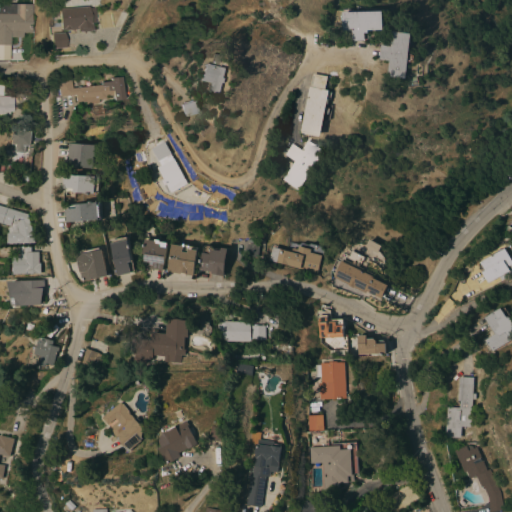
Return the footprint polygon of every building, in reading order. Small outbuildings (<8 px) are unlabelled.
[(0,4),(1,4),(1,12),(7,12),(7,4),(14,4),(31,4),(31,32),(22,32),(22,37),(10,37),(10,45),(0,44),(0,4)] [(92,30),(77,32),(76,29),(69,29),(69,28),(65,28),(65,30),(61,30),(59,8),(88,6),(89,8),(94,7),(95,18),(94,18),(94,22),(91,23),(92,30)] [(352,41),(352,31),(342,31),(342,13),(385,11),(385,30),(369,30),(369,33),(365,33),(365,41),(361,41),(352,41)] [(407,79),(388,77),(390,61),(380,60),(382,45),(392,46),(394,31),(412,33),(407,79)] [(64,32),(65,47),(52,48),(51,33),(64,32)] [(224,78),(225,78),(224,83),(223,83),(220,92),(206,88),(207,83),(198,80),(202,63),(208,65),(208,64),(219,67),(219,66),(226,68),(224,78)] [(319,137),(299,133),(308,87),(309,87),(312,74),(327,77),(324,90),(328,90),(319,137)] [(71,79),(72,88),(100,84),(100,82),(110,81),(109,77),(120,76),(123,99),(112,100),(111,95),(105,96),(105,98),(97,99),(97,102),(88,104),(88,103),(82,104),(81,101),(75,102),(74,94),(59,96),(58,81),(71,79)] [(0,84),(1,84),(0,95),(12,96),(12,104),(11,104),(11,112),(8,112),(7,115),(0,114),(0,84)] [(194,100),(195,103),(192,103),(195,113),(183,117),(179,104),(194,100)] [(15,152),(16,149),(15,149),(15,144),(11,144),(13,130),(31,132),(30,146),(25,146),(25,153),(15,152)] [(293,161),(285,155),(283,158),(276,153),(280,146),(286,150),(291,144),(300,150),(307,140),(324,151),(298,190),(281,179),(293,161)] [(162,142),(169,154),(158,161),(151,149),(162,142)] [(95,145),(95,146),(97,146),(96,152),(94,152),(93,169),(67,167),(68,143),(95,145)] [(173,159),(187,184),(171,193),(157,168),(173,159)] [(98,177),(97,194),(94,193),(94,194),(72,193),(73,189),(62,188),(63,175),(98,177)] [(99,202),(101,219),(82,221),(82,223),(80,223),(80,221),(65,222),(64,210),(75,208),(75,204),(99,202)] [(0,206),(28,214),(34,243),(7,243),(7,242),(6,242),(6,235),(7,235),(7,233),(9,233),(8,228),(12,226),(11,224),(10,226),(0,223),(0,206)] [(126,237),(131,261),(127,262),(130,273),(117,276),(109,240),(126,237)] [(162,271),(148,268),(149,263),(143,262),(144,254),(142,253),(144,238),(166,241),(165,248),(166,248),(162,271)] [(268,261),(271,247),(291,252),(293,244),(297,245),(300,243),(307,245),(309,244),(323,247),(316,274),(268,261)] [(196,250),(197,251),(193,276),(184,275),(184,274),(180,273),(180,274),(166,272),(170,245),(173,245),(173,244),(182,245),(183,244),(188,245),(189,247),(196,248),(196,250)] [(256,258),(242,256),(244,244),(258,245),(256,258)] [(222,276),(209,274),(210,272),(198,270),(202,247),(204,245),(211,246),(212,248),(212,250),(219,251),(220,248),(227,249),(222,276)] [(38,263),(40,263),(40,274),(12,275),(12,271),(11,271),(11,266),(12,266),(12,264),(11,264),(11,260),(12,260),(12,257),(20,257),(20,248),(30,247),(30,252),(38,252),(38,263)] [(510,259),(511,258),(511,274),(500,281),(498,277),(487,284),(481,273),(484,271),(479,262),(504,248),(510,259)] [(107,276),(81,281),(76,255),(78,255),(77,253),(99,249),(99,250),(102,249),(107,276)] [(342,259),(345,261),(350,251),(363,257),(359,267),(374,275),(372,280),(382,285),(377,296),(367,291),(365,294),(353,287),(352,288),(346,285),(347,284),(332,277),(342,259)] [(41,305),(40,280),(7,281),(8,306),(41,305)] [(508,317),(511,323),(511,337),(491,351),(484,340),(494,334),(484,317),(500,308),(505,317),(508,317)] [(326,315),(326,320),(342,319),(342,337),(323,338),(323,337),(318,337),(318,335),(318,316),(326,315)] [(187,337),(184,337),(183,356),(180,355),(179,362),(168,361),(168,359),(165,358),(165,357),(152,356),(151,360),(146,359),(146,362),(139,362),(139,359),(134,359),(135,339),(151,341),(151,333),(165,334),(166,320),(188,321),(187,337)] [(250,322),(250,325),(265,326),(264,340),(249,340),(249,342),(223,341),(223,321),(250,322)] [(358,355),(357,336),(365,335),(365,339),(373,339),(376,341),(384,341),(384,343),(385,343),(386,353),(358,355)] [(43,339),(52,341),(51,346),(59,348),(58,353),(56,352),(53,365),(46,363),(46,365),(45,365),(44,367),(39,365),(41,356),(34,354),(36,342),(42,343),(43,339)] [(97,353),(92,367),(81,363),(86,349),(97,353)] [(346,399),(318,400),(318,383),(320,383),(320,377),(315,377),(314,365),(320,365),(319,363),(329,363),(329,361),(336,361),(336,362),(345,362),(346,399)] [(253,366),(238,363),(236,373),(251,376),(253,366)] [(471,394),(474,394),(474,399),(471,399),(469,427),(460,427),(460,438),(445,437),(447,407),(459,408),(459,401),(457,401),(458,377),(472,377),(471,394)] [(101,418),(121,402),(133,418),(143,428),(140,442),(127,453),(116,438),(109,428),(118,421),(116,418),(107,425),(101,418)] [(322,430),(306,431),(305,416),(321,415),(322,430)] [(197,445),(193,448),(192,448),(190,449),(189,448),(180,453),(182,457),(168,464),(160,448),(163,446),(160,441),(163,435),(162,434),(166,432),(166,431),(176,426),(177,427),(189,421),(192,427),(191,427),(199,443),(197,445)] [(224,428),(222,442),(210,439),(213,426),(224,428)] [(0,435),(14,439),(9,457),(0,455),(0,464),(4,465),(2,479),(0,478),(0,435)] [(245,505),(251,468),(252,469),(257,439),(273,442),(273,443),(281,445),(277,473),(270,471),(269,477),(265,476),(260,507),(245,505)] [(323,489),(322,464),(321,463),(309,464),(308,447),(328,446),(328,444),(356,442),(358,474),(352,474),(353,481),(348,482),(338,483),(338,488),(323,489)] [(465,446),(468,450),(475,447),(485,470),(488,469),(498,492),(502,509),(489,511),(488,501),(487,497),(482,486),(480,487),(475,476),(466,480),(454,451),(465,446)] [(75,507),(71,511),(64,504),(69,500),(75,507)]
